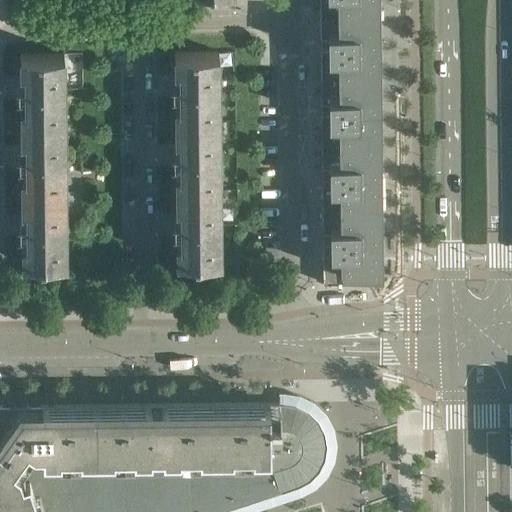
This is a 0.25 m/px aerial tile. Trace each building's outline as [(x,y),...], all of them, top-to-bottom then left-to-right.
[(381,270),(378,48),(377,0),(319,0),(320,37),(328,38),(328,46),(320,48),(321,102),(329,103),(329,111),(321,113),(322,167),(330,168),(330,176),(322,178),(322,232),(331,233),(331,241),(322,243),(323,282),(361,282),(360,270),(381,270)] [(219,120),(218,51),(175,51),(175,68),(179,68),(179,83),(180,104),(175,104),(175,121),(219,120)] [(64,122),(64,52),(20,53),(20,70),(25,70),(25,106),(21,106),(21,123),(64,122)] [(220,190),(219,155),(219,120),(175,121),(175,137),(180,137),(180,158),(180,173),(176,173),(176,190),(220,190)] [(65,191),(65,157),(64,122),(21,123),(21,139),(26,139),(26,175),(21,175),(22,192),(65,191)] [(220,259),(220,224),(220,190),(176,190),(176,207),(181,207),(181,222),(181,242),(176,243),(177,260),(220,259)] [(66,261),(66,226),(65,191),(22,192),(22,209),(26,208),(27,244),(22,244),(22,261),(66,261)] [(194,281),(194,272),(181,272),(181,281),(194,281)] [(200,473),(200,457),(226,457),(266,456),(266,445),(265,402),(42,405),(43,475),(95,474),(95,511),(161,511),(161,473),(200,473)] [(324,431),(318,419),(309,410),(297,404),(283,402),(265,402),(266,445),(326,444),(324,431)] [(43,475),(42,405),(0,405),(0,507),(43,494),(43,475)] [(309,479),(319,469),(325,457),(326,444),(266,445),(266,456),(266,495),(298,485),(309,479)] [(266,495),(266,456),(226,457),(226,508),(266,495)] [(215,511),(226,508),(226,457),(200,457),(200,473),(200,511),(215,511)] [(200,511),(200,473),(161,473),(161,511),(200,511)] [(95,511),(95,474),(43,475),(43,494),(0,507),(0,511),(95,511)]
